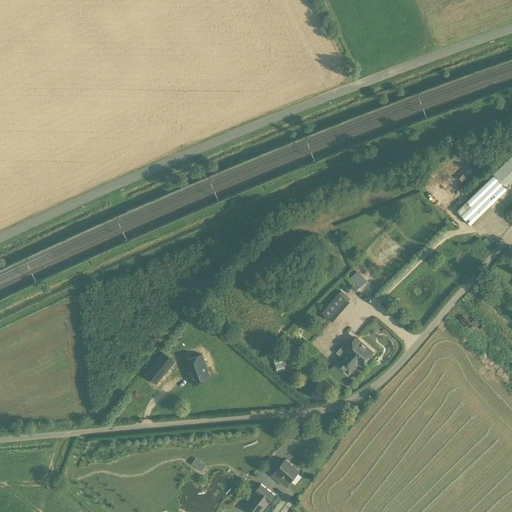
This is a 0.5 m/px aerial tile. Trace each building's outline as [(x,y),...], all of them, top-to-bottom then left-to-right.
[(511,155),(492,175),(505,190),(507,188),(505,186),(509,182),(511,179),(511,155)] [(456,210),(470,224),(505,190),(492,175),(486,181),(456,210)] [(355,291),(359,286),(355,283),(351,287),(355,291)] [(332,322),(350,302),(339,292),(321,313),(332,322)] [(362,365),(373,352),(355,337),(349,344),(346,341),(337,352),(342,356),(336,363),(349,374),(359,362),(362,365)] [(156,384),(174,362),(163,353),(145,375),(156,384)] [(184,360),(193,384),(210,378),(201,354),(184,360)] [(277,372),(286,370),(281,354),(272,356),(277,372)] [(195,458),(191,464),(196,467),(200,462),(195,458)] [(271,474),(278,479),(286,486),(298,470),(284,459),(271,474)] [(310,461),(306,461),(304,464),(304,468),(307,470),(311,470),(313,467),(312,463),(310,461)] [(261,511),(269,502),(275,494),(261,483),(243,506),(250,511),(261,511)]
